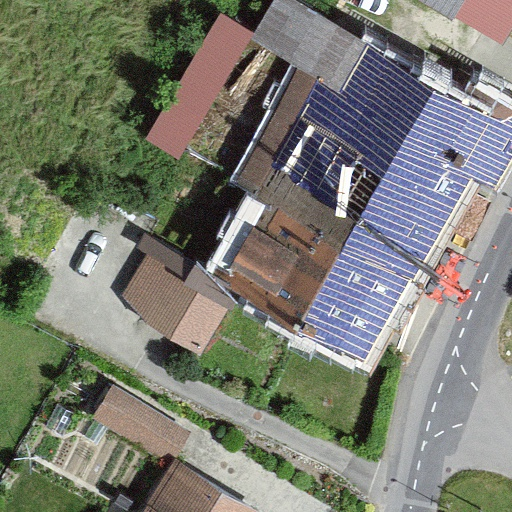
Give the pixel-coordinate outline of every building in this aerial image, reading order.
[(511,100),(338,0),(273,0),(261,21),(311,51),(244,165),(266,178),(221,255),(254,275),(386,350),(511,133),(511,100)] [(511,0),(462,0),(511,28),(511,0)] [(214,1),(150,133),(188,151),(252,19),(214,1)] [(0,224),(0,233),(50,261),(83,199),(29,170),(0,224)] [(221,255),(159,217),(112,294),(207,352),(254,275),(221,255)] [(118,373),(101,403),(181,448),(198,419),(118,373)] [(272,511),(276,506),(181,448),(141,511),(272,511)]
